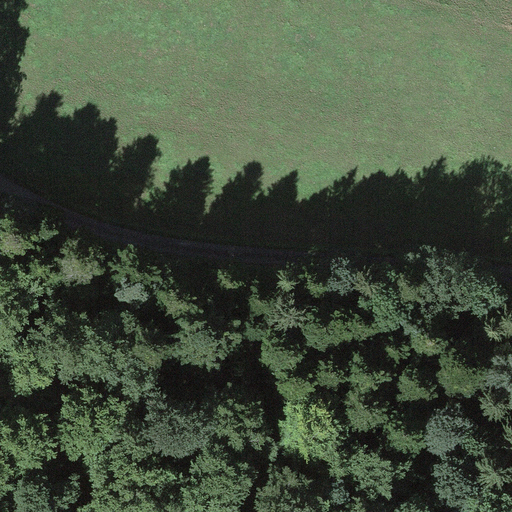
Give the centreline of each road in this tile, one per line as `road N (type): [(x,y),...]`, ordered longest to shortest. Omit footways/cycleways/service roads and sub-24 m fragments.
road 1 (track): [(0,186),(96,234),(158,246),(511,277)]
road 2 (track): [(0,389),(181,511)]
